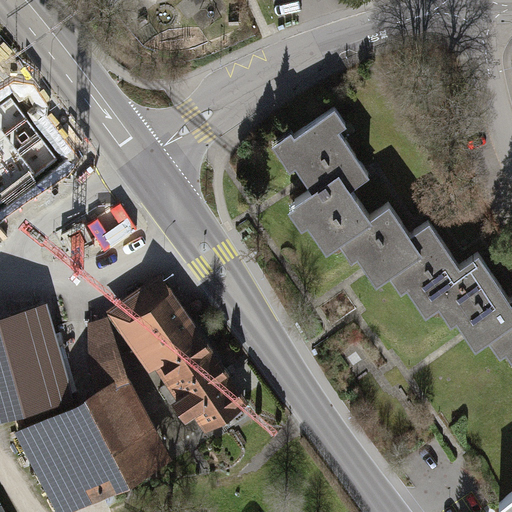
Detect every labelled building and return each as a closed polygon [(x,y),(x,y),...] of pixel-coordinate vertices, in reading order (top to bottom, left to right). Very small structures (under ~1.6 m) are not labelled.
[(12,99),(0,107),(0,207),(60,163),(12,99)] [(346,122),(335,105),(283,141),(305,174),(316,167),(319,170),(325,178),(296,198),(327,246),(346,233),(370,213),(350,184),(369,172),(366,167),(338,127),(346,122)] [(370,213),(346,233),(367,264),(378,256),(381,260),(388,270),(396,265),(426,310),(445,297),(489,267),(478,251),(459,264),(429,219),(410,232),(389,201),(370,213)] [(489,267),(445,297),(467,328),(477,321),(480,324),(487,335),(495,330),(511,354),(511,294),(509,296),(489,267)] [(244,396),(161,277),(124,303),(176,377),(161,387),(171,402),(177,398),(187,413),(196,407),(207,422),(244,396)] [(39,306),(0,316),(0,410),(64,393),(39,306)] [(101,391),(60,412),(100,487),(157,457),(118,382),(124,379),(119,364),(121,364),(112,342),(116,340),(108,319),(90,325),(91,348),(94,372),(101,391)] [(100,487),(60,412),(24,431),(64,506),(100,487)] [(511,511),(511,491),(500,500),(508,511),(511,511)]
